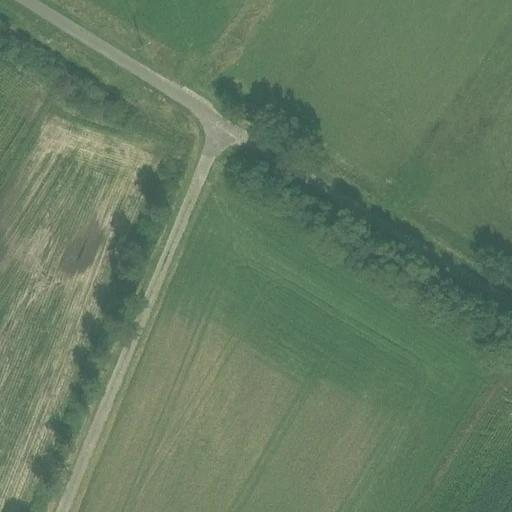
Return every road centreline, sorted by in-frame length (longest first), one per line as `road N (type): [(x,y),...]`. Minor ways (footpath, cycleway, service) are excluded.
road 1 (unclassified): [(225,127),(68,511)]
road 2 (unclassified): [(511,319),(225,127)]
road 3 (unclassified): [(225,127),(22,0)]
